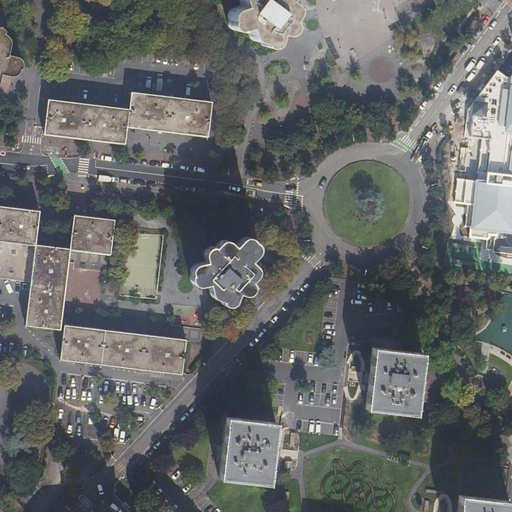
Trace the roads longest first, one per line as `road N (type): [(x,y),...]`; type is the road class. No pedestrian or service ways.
road 1 (tertiary): [(0,163),(149,173),(314,198),(329,242)]
road 2 (tertiary): [(394,250),(414,231),(421,200),(398,160),(511,7)]
road 3 (residential): [(0,297),(15,299),(17,327),(63,368),(200,388)]
road 4 (residential): [(394,250),(511,454)]
road 5 (tertiary): [(329,242),(200,388)]
road 6 (tertiary): [(200,388),(102,487)]
